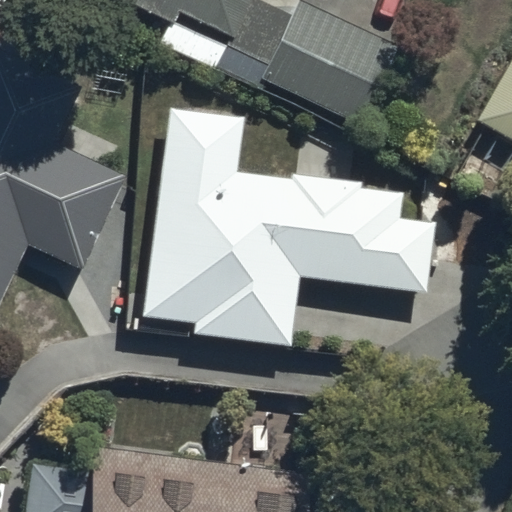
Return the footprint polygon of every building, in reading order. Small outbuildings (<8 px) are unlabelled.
[(24,0),(0,0),(0,17),(13,24),(24,0)] [(60,0),(85,11),(89,0),(103,0),(103,2),(169,32),(171,27),(222,50),(211,76),(256,96),(258,92),(356,136),(398,44),(335,15),(330,25),(291,8),(285,21),(250,6),(252,0),(60,0)] [(511,61),(472,130),(511,152),(511,61)] [(0,303),(20,257),(78,282),(120,187),(47,155),(71,100),(0,69),(0,303)] [(239,130),(165,120),(136,329),(186,336),(185,343),(286,357),(295,289),(418,306),(429,234),(394,229),(397,208),(232,185),(239,130)] [(92,455),(84,511),(300,511),(304,483),(92,455)]
